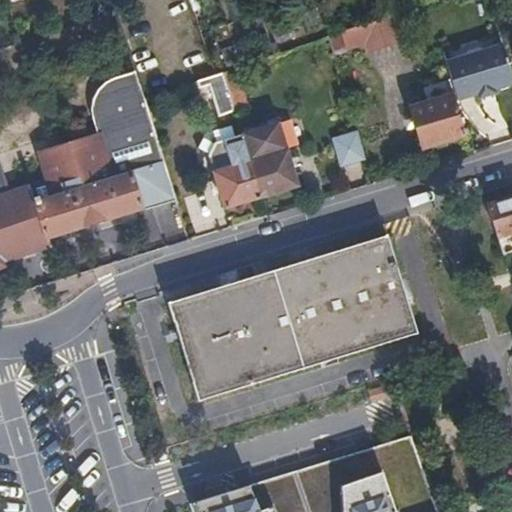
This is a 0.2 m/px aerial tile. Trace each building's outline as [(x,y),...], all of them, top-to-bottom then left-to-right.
[(394,42),(389,19),(327,32),(332,56),(394,42)] [(511,74),(502,43),(445,61),(458,100),(477,93),(480,98),(497,93),(495,88),(511,82),(511,74)] [(232,68),(216,73),(230,111),(231,114),(246,109),(232,68)] [(98,115),(138,101),(128,73),(100,83),(95,85),(91,89),(86,95),(84,100),(84,104),(84,111),(86,119),(98,115)] [(230,111),(216,73),(190,82),(194,90),(205,86),(216,116),(230,111)] [(465,134),(454,97),(446,94),(423,101),(420,95),(407,100),(422,148),(465,134)] [(47,242),(173,198),(146,123),(141,109),(138,101),(98,115),(86,119),(93,137),(41,156),(49,178),(11,191),(0,164),(0,273),(6,272),(3,266),(50,250),(47,242)] [(141,109),(146,123),(154,120),(149,106),(141,109)] [(280,124),(275,126),(284,152),(289,149),(280,124)] [(248,162),(261,197),(297,186),(284,152),(275,126),(240,138),(248,162)] [(337,167),(363,160),(355,131),(330,138),(337,167)] [(202,151),(212,175),(248,162),(240,138),(202,151)] [(224,209),(261,197),(248,162),(212,175),(224,209)] [(511,199),(487,207),(503,258),(511,255),(511,199)] [(386,234),(343,247),(375,345),(417,333),(386,234)] [(375,345),(343,247),(283,266),(315,363),(375,345)] [(315,363),(283,266),(167,302),(197,399),(315,363)] [(466,388),(456,355),(439,360),(449,392),(466,388)]
